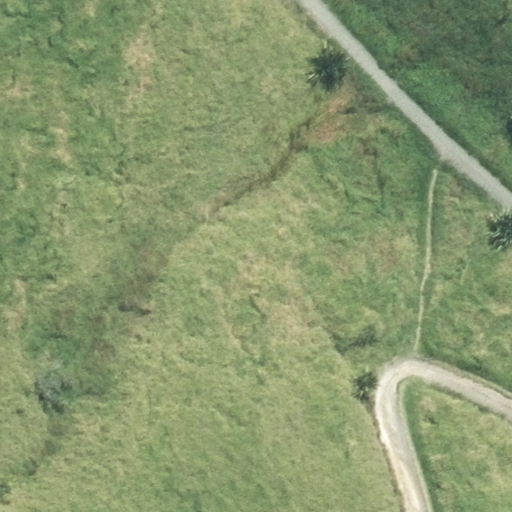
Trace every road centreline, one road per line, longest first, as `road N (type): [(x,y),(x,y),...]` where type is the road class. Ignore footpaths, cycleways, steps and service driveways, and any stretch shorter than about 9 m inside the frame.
road 1 (track): [(413,511),(385,419),(383,360),(419,358),(511,408)]
road 2 (track): [(511,216),(311,0)]
